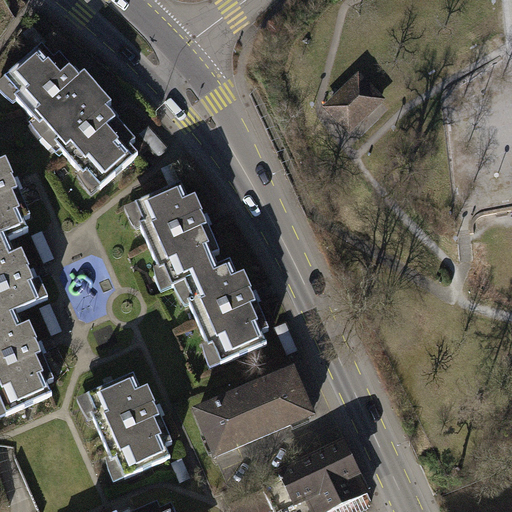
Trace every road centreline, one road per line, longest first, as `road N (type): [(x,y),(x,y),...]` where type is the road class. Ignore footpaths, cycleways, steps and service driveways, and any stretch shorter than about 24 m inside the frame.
road 1 (secondary): [(242,164),(409,511)]
road 2 (secondary): [(242,164),(217,101),(179,53)]
road 3 (secondary): [(154,76),(242,164)]
